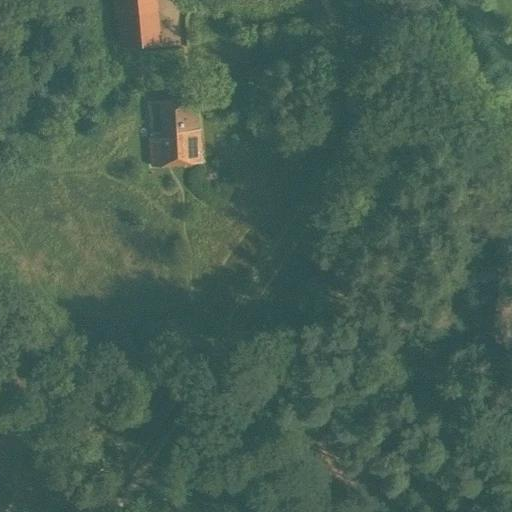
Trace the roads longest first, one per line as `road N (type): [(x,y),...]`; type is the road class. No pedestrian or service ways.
road 1 (track): [(327,0),(356,111),(344,152),(142,467)]
road 2 (track): [(142,467),(0,338)]
